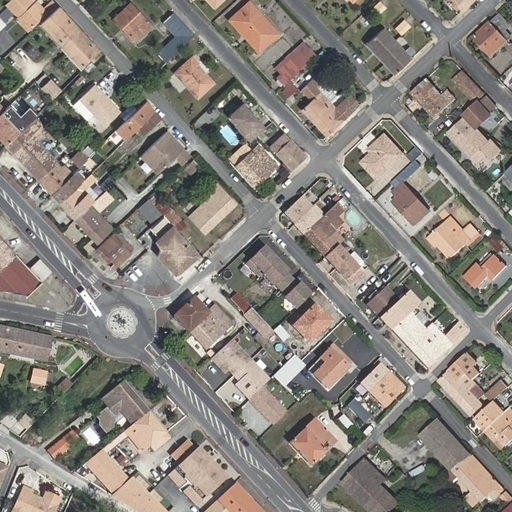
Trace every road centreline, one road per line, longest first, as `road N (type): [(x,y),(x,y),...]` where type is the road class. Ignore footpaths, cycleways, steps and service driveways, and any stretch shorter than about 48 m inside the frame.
road 1 (residential): [(262,214),(64,0)]
road 2 (residential): [(422,388),(262,214)]
road 3 (residential): [(323,157),(481,327)]
road 4 (secondary): [(299,504),(142,343)]
road 5 (residential): [(177,0),(323,157)]
road 6 (residential): [(385,99),(511,234)]
road 7 (residential): [(314,503),(422,388)]
road 8 (residential): [(145,305),(170,300),(262,214)]
road 9 (secondary): [(101,298),(0,188)]
road 10 (residential): [(0,435),(124,511)]
road 11 (residential): [(294,0),(385,99)]
road 12 (residential): [(511,483),(422,388)]
